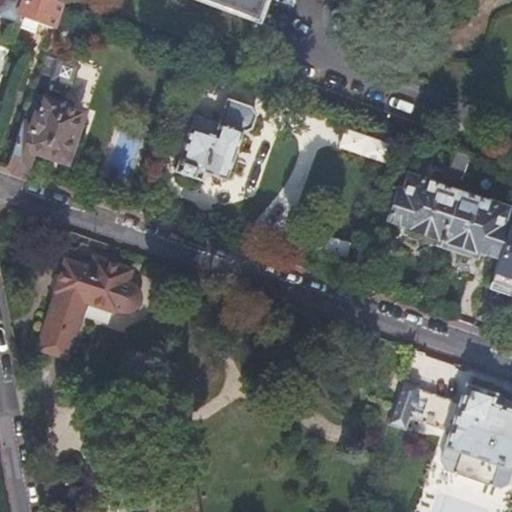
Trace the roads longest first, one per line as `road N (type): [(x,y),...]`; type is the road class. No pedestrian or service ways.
road 1 (residential): [(0,191),(511,362)]
road 2 (residential): [(0,359),(31,511)]
